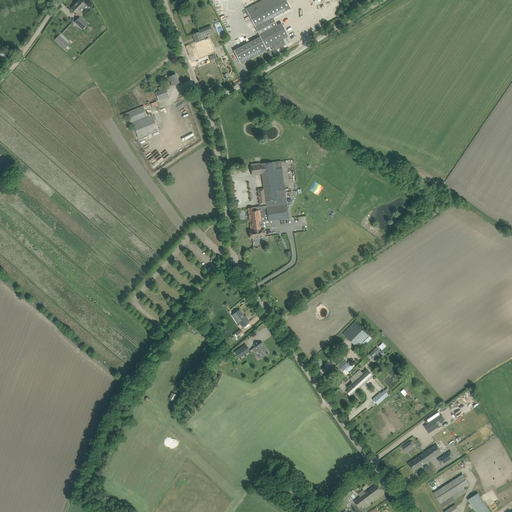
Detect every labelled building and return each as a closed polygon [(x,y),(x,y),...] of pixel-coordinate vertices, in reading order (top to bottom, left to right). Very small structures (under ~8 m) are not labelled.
[(75,5),(72,8),(75,12),(79,15),(82,12),(81,11),(87,5),(83,1),(82,2),(80,0),(79,0),(77,3),(76,3),(74,4),(75,5)] [(260,37),(234,50),(240,62),(241,64),(267,50),(266,48),(289,36),(281,23),(277,25),(273,27),(269,20),(273,18),(291,8),(286,0),(262,0),(246,9),(255,27),(260,37)] [(88,24),(80,17),(75,22),(82,30),(88,24)] [(69,45),(63,39),(59,35),(55,40),(64,49),(69,45)] [(195,42),(200,54),(209,50),(208,47),(211,46),(209,41),(206,42),(205,38),(195,42)] [(169,77),(164,79),(166,83),(171,81),(172,85),(179,83),(176,74),(169,77)] [(268,92),(272,85),(267,82),(263,89),(268,92)] [(155,92),(158,100),(169,96),(166,88),(155,92)] [(143,106),(126,113),(128,117),(130,123),(132,122),(139,138),(151,133),(159,130),(157,125),(153,114),(147,116),(143,106)] [(321,138),(319,142),(328,148),(330,144),(321,138)] [(282,168),(281,161),(273,162),(260,164),(260,165),(256,165),(256,163),(251,164),(251,166),(250,166),(251,167),(252,175),(262,174),(264,189),(266,206),(259,207),(248,208),(250,223),(251,230),(249,230),(250,239),(255,238),(265,237),(264,229),(277,227),(276,220),(289,219),(286,195),(285,195),(284,190),(277,191),(274,169),(282,168)] [(311,190),(319,194),(321,189),(313,185),(311,190)] [(264,189),(256,191),(259,207),(266,206),(264,189)] [(297,189),(284,190),(285,195),(286,195),(289,219),(293,219),(292,209),(298,195),(297,189)] [(248,208),(234,210),(236,225),(250,223),(248,208)] [(281,243),(284,252),(292,250),(289,241),(281,243)] [(234,314),(232,315),(238,323),(239,322),(242,326),(249,321),(247,318),(245,319),(239,310),(233,314),(234,314)] [(369,336),(355,322),(343,334),(357,348),(369,336)] [(241,330),(233,335),(234,336),(235,338),(243,333),(241,330)] [(265,349),(261,343),(257,346),(255,347),(259,354),(257,356),(259,359),(269,352),(266,348),(265,349)] [(246,344),(235,351),(239,358),(250,351),(246,344)] [(376,347),(368,354),(371,358),(376,354),(380,359),(385,354),(381,350),(380,351),(376,347)] [(342,371),(349,365),(345,360),(338,366),(342,371)] [(363,373),(360,370),(350,379),(353,382),(347,388),(342,383),(338,386),(343,391),(344,390),(350,396),(353,393),(373,375),(367,369),(363,373)] [(377,404),(385,398),(388,394),(384,390),(381,393),(380,393),(373,399),(377,404)] [(442,415),(424,426),(429,433),(436,428),(437,430),(434,432),(439,440),(450,432),(445,425),(441,428),(438,424),(445,419),(442,415)] [(410,442),(403,447),(405,450),(413,445),(411,442),(410,442)] [(413,471),(417,468),(442,452),(436,444),(412,461),(408,464),(413,471)] [(455,456),(451,451),(438,460),(442,465),(455,456)] [(438,490),(434,493),(440,503),(464,488),(470,484),(464,474),(438,490)] [(359,507),(378,494),(382,491),(377,484),(365,493),(363,490),(358,493),(361,497),(355,501),(359,507)] [(344,501),(353,493),(348,488),(339,495),(344,501)] [(356,497),(353,493),(344,501),(342,502),(345,506),(356,497)] [(490,511),(478,493),(468,500),(476,511),(490,511)]
